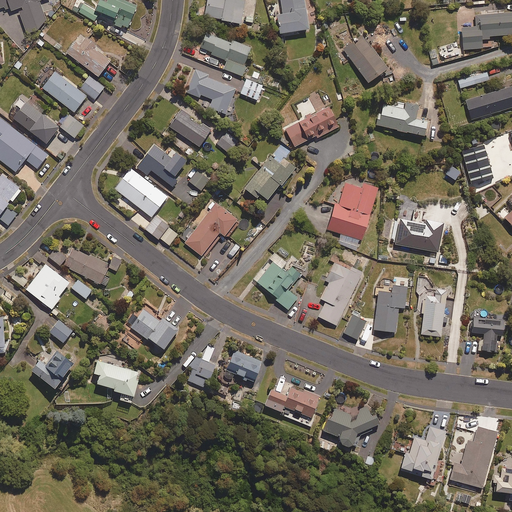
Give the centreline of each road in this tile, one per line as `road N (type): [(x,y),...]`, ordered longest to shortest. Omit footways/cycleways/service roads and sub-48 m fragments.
road 1 (residential): [(63,190),(241,320),(379,375),(511,396)]
road 2 (residential): [(63,190),(162,50),(172,0)]
